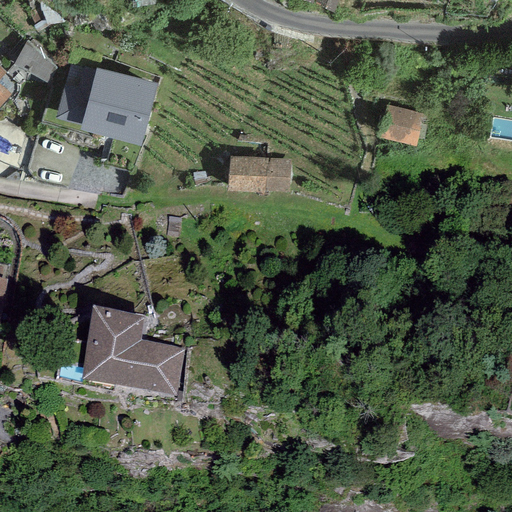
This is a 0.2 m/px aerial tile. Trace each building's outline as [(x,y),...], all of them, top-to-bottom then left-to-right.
[(21,60),(52,74),(59,57),(28,44),(21,60)] [(90,87),(64,80),(54,114),(139,137),(155,80),(96,64),(90,87)] [(417,119),(381,109),(373,136),(409,146),(417,119)] [(291,159),(231,153),(227,188),(287,193),(291,159)] [(144,321),(93,313),(82,382),(177,397),(185,351),(140,343),(144,321)]
